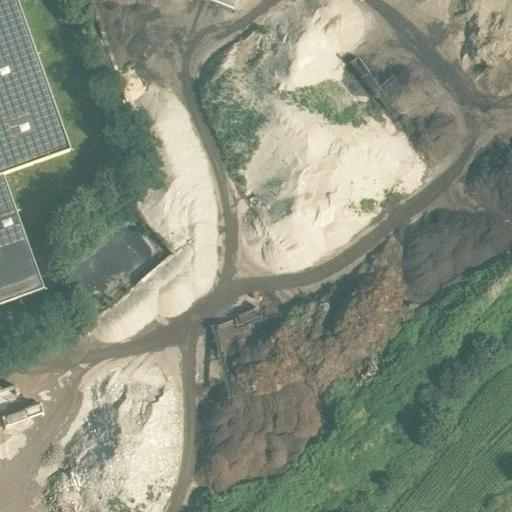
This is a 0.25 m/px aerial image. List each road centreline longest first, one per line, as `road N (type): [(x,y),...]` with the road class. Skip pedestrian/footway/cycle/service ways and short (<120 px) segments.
road 1 (unknown): [(0,417),(409,76),(468,0)]
road 2 (unknown): [(58,0),(108,143),(43,195)]
